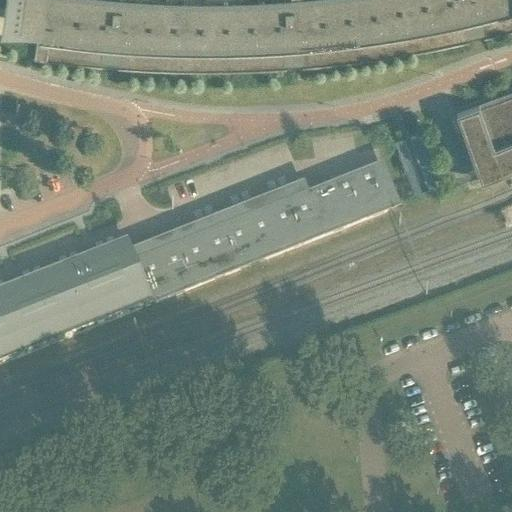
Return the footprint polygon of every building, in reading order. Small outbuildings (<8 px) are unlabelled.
[(511,0),(5,0),(5,8),(15,9),(15,10),(14,11),(14,12),(40,15),(34,59),(72,64),(121,68),(147,70),(175,71),(202,72),(229,72),(256,71),(284,69),(305,68),(332,65),(359,62),(386,58),(413,54),(439,49),(487,38),(511,31),(511,0)] [(511,93),(458,113),(481,178),(506,170),(511,167),(511,93)] [(402,139),(394,142),(416,203),(441,194),(419,133),(402,139)] [(0,366),(389,212),(384,200),(381,191),(373,172),(198,241),(178,249),(165,254),(145,262),(135,266),(134,262),(133,259),(60,288),(59,285),(51,288),(52,291),(26,301),(24,296),(16,299),(18,304),(0,311),(0,366)] [(33,451),(40,469),(80,454),(73,436),(33,451)]
